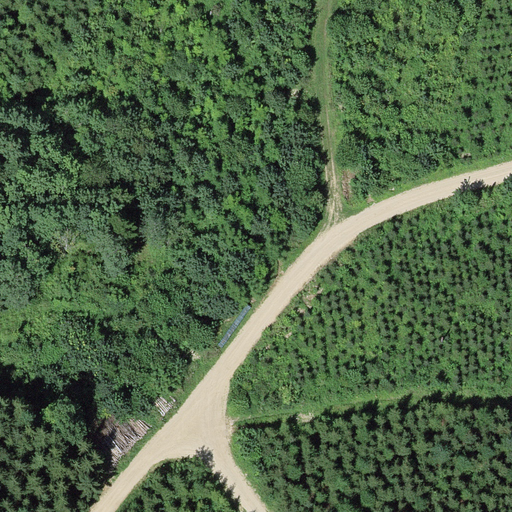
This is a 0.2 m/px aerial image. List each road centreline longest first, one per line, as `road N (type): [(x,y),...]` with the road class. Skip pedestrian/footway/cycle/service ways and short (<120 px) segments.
road 1 (track): [(105,511),(190,420),(227,358),(334,223),(511,169)]
road 2 (track): [(329,0),(325,143),(334,223)]
